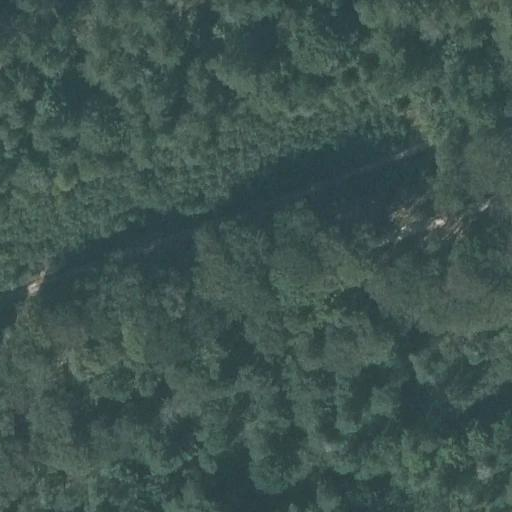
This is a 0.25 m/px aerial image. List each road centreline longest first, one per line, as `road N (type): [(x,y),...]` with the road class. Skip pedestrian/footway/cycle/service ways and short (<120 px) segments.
road 1 (track): [(511,106),(362,171),(0,302)]
road 2 (track): [(511,191),(0,381)]
